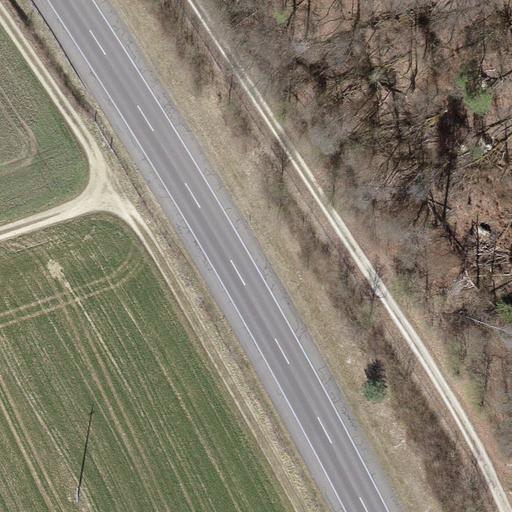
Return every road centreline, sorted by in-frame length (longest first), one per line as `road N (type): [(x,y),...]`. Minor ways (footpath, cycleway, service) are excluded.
road 1 (track): [(506,511),(460,418),(194,0)]
road 2 (trunk): [(72,0),(279,345),(367,511)]
road 3 (track): [(302,511),(137,220),(115,195)]
road 4 (track): [(115,195),(97,152),(0,10)]
road 5 (track): [(354,118),(323,0)]
road 6 (track): [(115,195),(0,232)]
